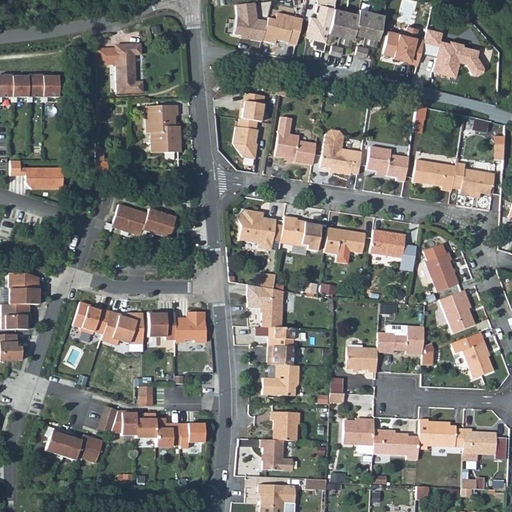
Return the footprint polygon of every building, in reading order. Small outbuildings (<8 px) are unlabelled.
[(332,9),(333,6),(324,4),(323,7),(316,5),(314,13),(316,14),(315,19),(310,18),(305,38),(312,40),(310,46),(314,46),(313,50),(322,52),(324,41),(332,9)] [(253,5),(234,7),(235,18),(232,36),(251,39),(250,42),(261,43),(261,42),(266,23),(255,21),(253,5)] [(345,13),(332,9),(324,41),(332,42),(333,35),(339,37),(345,13)] [(357,16),(351,42),(357,43),(358,36),(364,38),(370,14),(359,11),(357,16)] [(345,13),(339,37),(345,38),(343,46),(350,47),(351,42),(357,16),(345,13)] [(382,17),(370,14),(364,38),(369,39),(368,46),(374,48),(382,17)] [(267,20),(266,23),(261,42),(273,45),(274,41),(287,44),(287,45),(294,47),(301,21),(276,15),(275,21),(267,20)] [(387,33),(382,55),(401,60),(400,63),(416,67),(419,54),(422,41),(414,39),(416,30),(407,28),(405,38),(387,33)] [(425,29),(422,41),(419,54),(435,58),(432,73),(454,78),(458,61),(463,62),(471,76),(475,77),(482,73),(482,69),(475,58),(477,51),(461,47),(462,44),(449,42),(449,44),(439,42),(441,33),(425,29)] [(114,49),(100,50),(100,66),(115,65),(116,94),(141,93),(141,83),(134,83),(133,56),(140,55),(139,46),(114,47),(114,49)] [(11,75),(0,75),(0,102),(0,98),(11,98),(11,77),(11,75)] [(28,75),(28,77),(27,98),(27,103),(31,103),(31,98),(42,98),(42,77),(42,75),(28,75)] [(28,77),(11,77),(11,98),(11,103),(15,103),(15,98),(27,98),(28,77)] [(57,77),(42,77),(42,98),(42,103),(46,103),(46,98),(57,98),(57,77)] [(279,83),(276,96),(285,98),(287,83),(279,83)] [(260,98),(243,95),(242,104),(239,104),(239,109),(237,120),(235,120),(234,128),(231,128),(228,145),(239,159),(250,160),(252,145),(251,144),(253,131),(251,131),(252,123),(256,123),(260,98)] [(380,100),(369,98),(368,108),(379,110),(380,100)] [(105,109),(105,103),(95,103),(95,122),(99,122),(99,109),(105,109)] [(173,138),(178,138),(178,127),(173,127),(173,116),(176,116),(176,107),(144,108),(145,134),(149,133),(149,154),(179,153),(178,143),(174,143),(173,138)] [(424,122),(426,111),(416,108),(414,121),(422,122),(424,122)] [(293,163),(312,167),(315,146),(298,143),(299,138),(286,136),(289,120),(280,118),(274,157),(284,159),(294,161),(293,163)] [(420,135),(422,122),(414,121),(412,134),(420,135)] [(351,172),(357,173),(361,154),(341,151),(343,138),(339,133),(330,132),(325,136),(323,149),(322,148),(320,167),(329,168),(334,168),(333,172),(350,175),(351,172)] [(503,159),(504,136),(496,135),(495,159),(503,159)] [(397,175),(405,177),(409,153),(390,149),(391,145),(370,141),(366,163),(376,165),(387,167),(386,170),(397,172),(397,175)] [(94,171),(102,171),(103,162),(103,150),(95,149),(94,171)] [(19,161),(9,161),(9,176),(24,176),(24,183),(31,189),(62,189),(62,168),(19,168),(19,161)] [(465,163),(456,161),(455,168),(452,186),(461,188),(461,191),(471,193),(471,191),(481,193),(482,191),(491,192),(492,185),(494,185),(496,173),(464,168),(465,163)] [(441,192),(451,194),(452,186),(455,168),(416,162),(412,183),(441,188),(441,192)] [(133,210),(118,205),(112,225),(106,224),(105,229),(112,231),(113,228),(123,231),(122,235),(125,235),(133,210)] [(162,214),(149,209),(147,214),(140,237),(144,238),(146,232),(155,235),(162,214)] [(147,214),(133,210),(125,235),(127,236),(128,233),(140,237),(147,214)] [(281,226),(273,225),(274,220),(262,218),(257,217),(257,212),(242,210),(237,215),(236,220),(239,225),(237,242),(256,245),(256,250),(269,252),(271,242),(278,243),(278,242),(306,246),(305,251),(314,252),(319,226),(309,225),(309,227),(303,226),(304,224),(296,223),(296,218),(283,217),(281,226)] [(175,218),(162,214),(155,235),(169,239),(171,232),(174,233),(176,227),(173,225),(175,218)] [(328,225),(324,249),(338,252),(336,259),(348,260),(350,249),(362,251),(364,231),(348,229),(348,230),(337,229),(337,227),(328,225)] [(372,231),(368,255),(400,260),(399,263),(412,265),(415,248),(402,246),(403,236),(372,231)] [(451,261),(448,254),(424,263),(436,294),(457,286),(448,263),(451,261)] [(24,273),(8,273),(8,305),(26,305),(39,305),(39,289),(35,288),(38,277),(24,273)] [(262,289),(271,290),(273,276),(265,274),(262,289)] [(278,327),(279,291),(271,290),(262,289),(258,288),(255,288),(242,286),(244,306),(259,307),(258,327),(266,327),(272,327),(278,327)] [(466,299),(463,291),(438,301),(451,334),(473,326),(467,309),(463,300),(466,299)] [(103,335),(110,311),(101,308),(100,311),(94,309),(95,306),(80,302),(73,325),(81,328),(80,330),(93,334),(94,332),(103,335)] [(26,305),(8,305),(2,305),(2,330),(30,330),(30,321),(26,321),(26,305)] [(120,314),(110,311),(103,335),(101,340),(111,344),(112,342),(118,344),(119,340),(129,344),(143,344),(143,313),(127,314),(125,318),(119,316),(120,314)] [(176,321),(176,312),(166,312),(166,314),(159,314),(159,312),(148,312),(148,337),(166,337),(166,340),(176,339),(176,321)] [(184,321),(176,321),(176,339),(176,342),(185,342),(185,339),(195,339),(195,342),(207,342),(205,319),(205,312),(187,312),(188,318),(184,321)] [(374,373),(375,353),(391,354),(391,351),(404,352),(404,355),(420,355),(422,327),(386,325),(384,327),(383,334),(376,333),(375,350),(345,349),(344,370),(366,371),(366,373),(374,373)] [(298,328),(278,327),(272,327),(271,339),(266,339),(265,353),(270,353),(270,364),(274,364),(291,365),(291,341),(298,342),(298,328)] [(487,353),(479,333),(453,343),(456,352),(461,351),(471,380),(491,372),(486,358),(485,353),(487,353)] [(17,348),(17,334),(0,334),(0,360),(21,360),(21,348),(17,348)] [(428,352),(420,355),(420,365),(428,366),(428,352)] [(296,365),(291,365),(274,364),(273,375),(275,375),(275,378),(273,378),(260,378),(260,393),(292,394),(292,386),(295,383),(296,365)] [(330,377),(330,390),(342,391),(343,377),(330,377)] [(153,386),(140,386),(141,396),(153,396),(153,386)] [(342,394),(328,393),(328,402),(342,403),(342,394)] [(153,396),(141,396),(141,406),(153,406),(153,396)] [(111,433),(118,411),(118,410),(105,406),(98,429),(111,433)] [(124,411),(118,411),(111,433),(121,433),(121,436),(136,436),(136,419),(136,413),(124,413),(124,411)] [(282,440),(294,441),(295,423),(296,423),(296,413),(269,412),(269,421),(272,421),(272,428),(274,428),(273,440),(282,440)] [(155,438),(156,418),(156,413),(144,413),(144,419),(136,419),(136,436),(136,438),(155,438)] [(180,445),(180,424),(166,424),(166,418),(156,418),(155,438),(156,447),(173,447),(173,445),(180,445)] [(358,455),(370,456),(371,431),(372,421),(364,420),(364,423),(353,422),(341,422),(340,446),(356,446),(356,453),(358,455)] [(426,421),(416,420),(415,440),(415,452),(425,452),(425,449),(460,451),(461,432),(455,431),(455,429),(449,428),(445,428),(445,424),(426,424),(426,421)] [(204,423),(180,424),(180,445),(180,449),(189,449),(189,443),(205,443),(204,423)] [(59,460),(67,436),(53,432),(54,429),(49,428),(46,436),(50,438),(45,451),(57,455),(56,459),(59,460)] [(469,430),(461,430),(461,432),(460,451),(460,461),(475,461),(475,455),(493,456),(494,434),(469,433),(469,430)] [(380,432),(371,431),(370,456),(370,457),(405,459),(405,462),(414,463),(415,452),(415,440),(406,439),(406,437),(393,436),(380,435),(380,432)] [(75,461),(82,441),(67,436),(59,460),(62,461),(63,457),(75,461)] [(82,441),(75,461),(81,463),(82,460),(96,464),(103,442),(84,436),(82,441)] [(273,440),(259,439),(259,448),(262,448),(262,469),(281,470),(291,471),(292,459),(281,459),(282,440),(273,440)] [(304,487),(324,488),(325,484),(325,479),(303,479),(304,487)] [(469,491),(473,491),(473,482),(459,481),(459,490),(469,491)] [(293,503),(293,486),(258,484),(257,494),(260,494),(260,506),(283,506),(283,503),(293,503)] [(413,488),(412,501),(420,501),(421,488),(413,488)]
